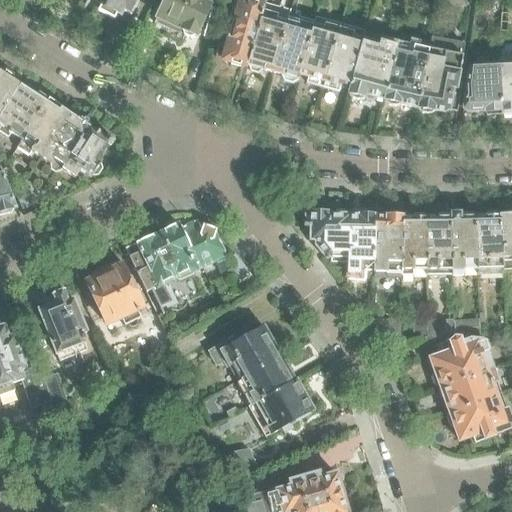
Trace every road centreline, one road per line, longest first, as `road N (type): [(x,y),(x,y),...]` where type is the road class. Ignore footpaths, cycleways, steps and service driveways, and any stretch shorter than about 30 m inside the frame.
road 1 (residential): [(415,497),(365,368),(213,170)]
road 2 (residential): [(511,166),(381,169),(271,160),(213,170)]
road 3 (residential): [(213,170),(154,111),(0,20)]
road 4 (residential): [(0,258),(213,170)]
